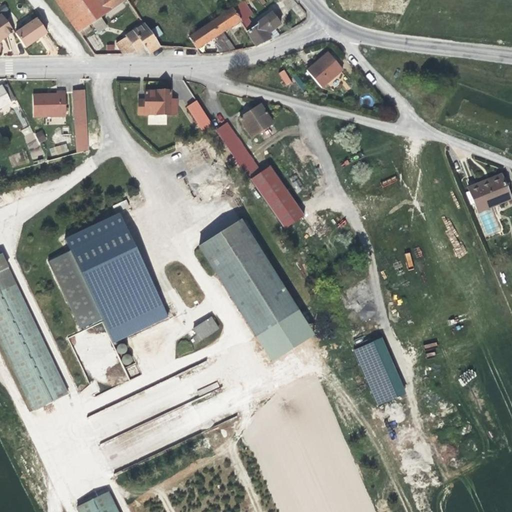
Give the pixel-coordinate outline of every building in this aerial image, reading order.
[(55,0),(79,33),(88,27),(110,11),(101,0),(55,0)] [(126,0),(101,0),(110,11),(126,0)] [(241,9),(252,0),(244,0),(238,5),(241,9)] [(222,32),(240,20),(232,9),(210,23),(230,53),(236,51),(222,32)] [(279,36),(274,29),(281,24),(272,13),(246,32),(256,47),(270,40),(279,36)] [(13,32),(2,15),(0,15),(0,40),(3,39),(13,32)] [(36,40),(47,33),(37,19),(15,34),(25,48),(36,40)] [(230,53),(210,23),(188,38),(196,49),(212,39),(215,43),(213,45),(220,55),(230,53)] [(160,46),(144,25),(133,32),(143,47),(147,53),(149,53),(160,46)] [(81,37),(90,31),(88,27),(79,33),(81,37)] [(143,47),(133,32),(126,37),(136,51),(143,47)] [(136,51),(126,37),(116,44),(123,54),(132,54),(136,51)] [(342,69),(328,53),(318,62),(312,67),(326,83),(342,69)] [(284,69),(278,73),(286,86),(292,82),(284,69)] [(0,107),(10,103),(9,102),(15,100),(7,84),(1,87),(1,86),(0,87),(0,107)] [(87,129),(84,91),(73,92),(76,129),(87,129)] [(176,115),(177,100),(170,100),(170,91),(157,91),(157,92),(144,92),(144,100),(138,100),(138,115),(176,115)] [(66,116),(65,92),(56,92),(56,94),(50,95),(32,95),(33,117),(66,116)] [(195,101),(186,106),(203,131),(213,124),(195,101)] [(251,138),(272,124),(260,105),(248,113),(239,119),(251,138)] [(0,141),(16,133),(11,123),(0,128),(0,141)] [(261,172),(227,124),(216,132),(285,229),(304,216),(270,166),(261,172)] [(39,143),(46,140),(41,130),(34,134),(39,143)] [(160,130),(152,130),(152,140),(161,140),(160,130)] [(487,184),(502,178),(501,175),(490,180),(486,181),(487,184)] [(510,199),(502,178),(487,184),(486,181),(468,189),(477,212),(490,207),(510,199)] [(500,232),(490,207),(477,212),(475,213),(486,238),(500,232)] [(120,211),(66,237),(72,250),(83,274),(104,319),(115,343),(169,317),(137,248),(120,211)] [(317,334),(241,221),(198,247),(274,361),(317,334)] [(83,274),(72,250),(49,261),(81,329),(104,319),(83,274)] [(67,395),(0,254),(0,340),(33,411),(67,395)] [(196,343),(218,329),(211,318),(193,330),(196,337),(193,339),(196,343)] [(384,337),(354,348),(375,406),(405,395),(384,337)] [(470,370),(459,380),(463,385),(475,374),(470,370)] [(117,511),(108,492),(76,508),(78,511),(117,511)]
